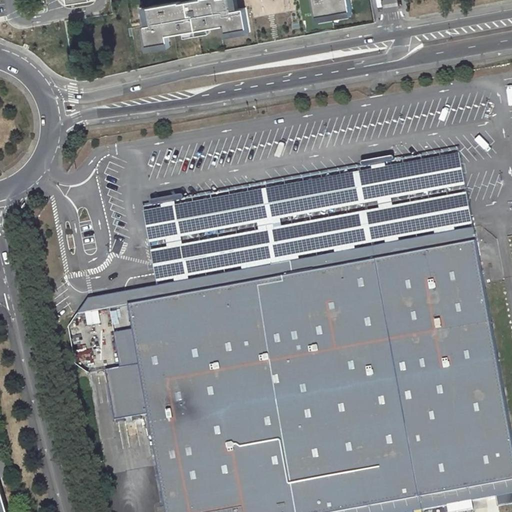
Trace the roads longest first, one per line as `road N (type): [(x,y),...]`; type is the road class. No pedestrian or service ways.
road 1 (primary): [(396,59),(117,110)]
road 2 (primary): [(16,288),(73,511)]
